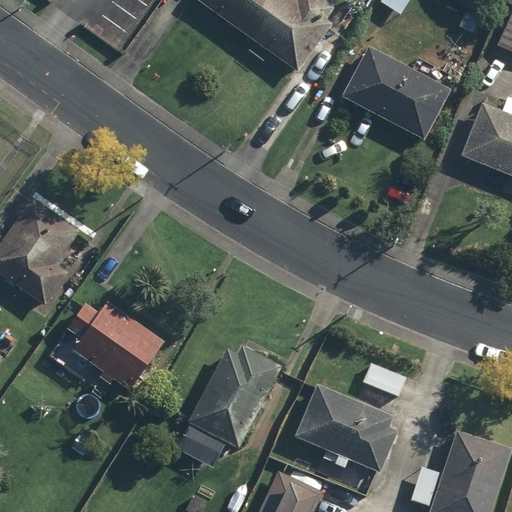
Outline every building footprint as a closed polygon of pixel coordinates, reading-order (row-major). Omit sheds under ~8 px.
[(324,0),(295,0),(294,0),(196,0),(296,74),(331,27),(326,24),(337,9),(324,0)] [(408,0),(378,0),(378,2),(399,15),(408,0)] [(464,7),(454,26),(473,36),(483,17),(464,7)] [(511,10),(495,47),(511,54),(511,10)] [(419,57),(412,71),(367,46),(339,95),(424,143),(452,94),(441,88),(449,74),(419,57)] [(511,110),(489,102),(463,170),(511,187),(511,110)] [(0,248),(0,271),(45,307),(70,277),(58,267),(81,238),(37,203),(0,248)] [(68,351),(131,394),(166,344),(107,304),(100,315),(83,304),(67,328),(78,336),(68,351)] [(181,421),(234,452),(283,368),(230,337),(181,421)] [(408,378),(371,363),(362,385),(399,399),(408,378)] [(318,383),(294,436),(377,475),(402,422),(318,383)] [(491,511),(510,449),(453,432),(428,511),(491,511)] [(314,511),(322,492),(273,474),(259,511),(314,511)]
